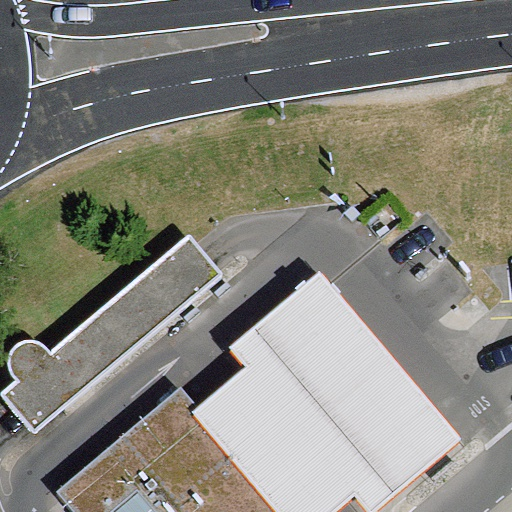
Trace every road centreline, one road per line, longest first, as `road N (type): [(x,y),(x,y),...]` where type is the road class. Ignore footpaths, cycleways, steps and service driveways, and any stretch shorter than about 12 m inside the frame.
road 1 (secondary): [(0,138),(145,93),(511,30)]
road 2 (secondary): [(190,0),(42,0)]
